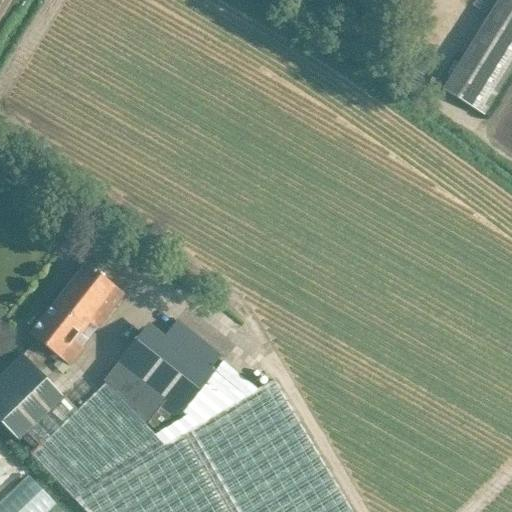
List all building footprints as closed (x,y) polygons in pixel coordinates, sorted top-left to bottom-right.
[(304,0),(301,5),(353,35),(377,50),(395,23),(370,6),(373,0),(304,0)] [(443,89),(484,114),(511,69),(511,0),(498,0),(474,39),(443,89)] [(121,292),(101,276),(85,264),(30,335),(68,365),(82,346),(72,338),(87,319),(94,325),(121,292)] [(106,381),(156,432),(153,434),(104,385),(76,411),(64,397),(22,355),(0,376),(0,422),(18,441),(22,437),(34,450),(29,454),(84,511),(350,511),(273,381),(257,391),(222,362),(224,358),(176,320),(163,336),(148,324),(110,370),(113,373),(106,381)] [(0,477),(15,464),(0,447),(0,477)] [(62,511),(27,476),(0,501),(0,511),(62,511)]
